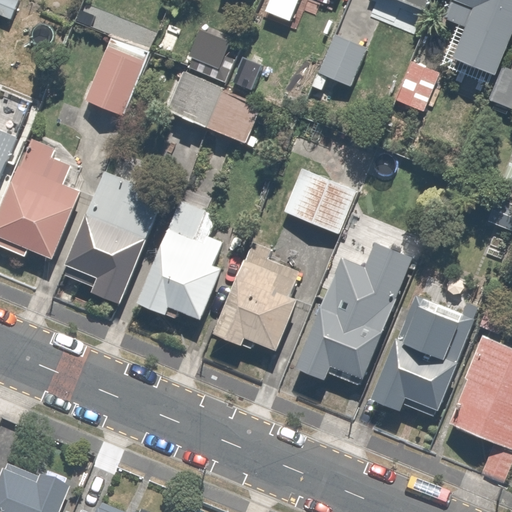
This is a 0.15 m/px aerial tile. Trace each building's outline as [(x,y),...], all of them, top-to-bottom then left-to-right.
[(396,0),(427,12),(432,0),(396,0)] [(500,77),(511,47),(511,0),(454,0),(454,1),(456,2),(448,21),(461,26),(443,67),(492,87),(496,76),(500,77)] [(370,49),(338,36),(321,74),(353,88),(370,49)] [(153,54),(114,38),(88,102),(128,118),(153,54)] [(194,48),(199,50),(193,63),(221,75),(230,54),(198,40),(194,48)] [(265,66),(246,58),(235,84),(254,92),(265,66)] [(442,75),(414,63),(398,101),(426,113),(442,75)] [(511,70),(506,68),(492,103),(511,110),(511,70)] [(226,90),(187,73),(171,112),(210,129),(226,92),(226,90)] [(330,79),(319,74),(314,87),(325,92),(330,79)] [(226,92),(210,129),(255,148),(259,139),(253,136),(264,108),(226,92)] [(0,193),(22,139),(0,129),(0,193)] [(61,149),(37,140),(26,168),(24,167),(18,183),(16,183),(0,223),(0,245),(30,258),(33,250),(58,261),(86,193),(69,186),(77,167),(57,159),(61,149)] [(511,159),(498,191),(511,196),(511,159)] [(361,192),(305,170),(287,213),(343,236),(361,192)] [(172,197),(110,172),(71,266),(73,267),(69,276),(100,289),(98,294),(126,306),(172,197)] [(214,213),(185,202),(143,304),(180,320),(184,312),(206,322),(227,271),(218,266),(227,243),(213,237),(217,227),(214,213)] [(365,268),(344,259),(297,368),(327,381),(333,369),(364,382),(417,259),(377,241),(365,268)] [(248,337),(282,353),(312,287),(246,257),(213,330),(244,345),(248,337)] [(459,361),(483,306),(423,279),(410,309),(418,313),(406,340),(398,336),(370,398),(404,413),(407,406),(437,420),(463,362),(459,361)] [(507,305),(489,298),(478,325),(496,332),(507,305)] [(511,346),(487,336),(450,425),(493,443),(480,475),(503,484),(511,461),(511,346)] [(57,511),(65,492),(0,467),(0,511),(57,511)]
